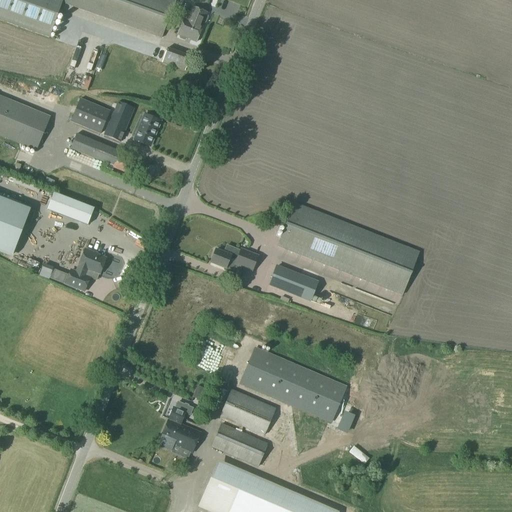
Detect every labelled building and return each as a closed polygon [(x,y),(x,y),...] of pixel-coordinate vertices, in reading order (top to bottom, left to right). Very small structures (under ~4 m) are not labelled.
[(0,0),(0,21),(50,39),(62,4),(161,39),(174,1),(172,0),(0,0)] [(187,12),(178,35),(180,36),(180,38),(180,40),(185,41),(186,41),(187,39),(196,43),(203,26),(202,26),(203,24),(205,25),(207,24),(209,19),(208,17),(206,16),(207,14),(192,8),(190,14),(187,12)] [(83,82),(100,38),(89,34),(72,78),(83,82)] [(165,53),(161,63),(184,72),(188,61),(165,53)] [(51,115),(0,94),(0,134),(20,143),(37,150),(51,115)] [(100,135),(109,112),(80,100),(70,122),(100,135)] [(119,143),(133,109),(117,103),(104,136),(119,143)] [(144,116),(134,141),(149,147),(159,122),(144,116)] [(75,136),(70,150),(106,164),(114,167),(114,169),(129,175),(134,163),(119,157),(121,154),(75,136)] [(106,164),(104,171),(111,174),(114,167),(106,164)] [(20,182),(16,188),(22,192),(26,186),(20,182)] [(55,193),(47,212),(86,227),(94,209),(55,193)] [(0,198),(0,251),(11,256),(29,210),(0,198)] [(294,204),(277,247),(401,297),(418,254),(294,204)] [(78,226),(40,213),(35,227),(50,232),(51,228),(75,236),(78,226)] [(101,219),(109,224),(111,220),(104,215),(101,219)] [(216,250),(210,263),(225,268),(224,270),(232,273),(235,265),(252,271),(258,256),(241,249),(240,251),(226,246),(224,253),(216,250)] [(71,270),(65,287),(82,294),(89,278),(95,281),(97,276),(98,274),(99,275),(105,260),(85,251),(78,268),(76,273),(71,270)] [(40,262),(37,268),(43,271),(47,265),(40,262)] [(276,268),(270,285),(309,301),(315,284),(276,268)] [(63,284),(66,276),(53,270),(49,279),(63,284)] [(383,307),(387,297),(375,292),(372,302),(383,307)] [(345,320),(341,330),(347,333),(351,323),(345,320)] [(204,332),(202,344),(213,347),(216,334),(204,332)] [(221,373),(226,358),(206,351),(205,352),(197,349),(192,364),(221,373)] [(295,373),(244,357),(236,380),(287,397),(295,373)] [(360,381),(360,371),(350,370),(350,381),(360,381)] [(259,435),(272,402),(227,385),(217,410),(251,423),(248,431),(259,435)] [(194,394),(192,398),(205,404),(207,400),(210,393),(197,387),(194,394)] [(160,440),(158,446),(171,452),(174,446),(192,453),(200,434),(199,434),(180,426),(185,415),(190,417),(193,409),(177,403),(175,409),(173,408),(160,440)] [(259,449),(246,443),(250,432),(216,420),(207,443),(254,461),(259,449)] [(210,467),(208,476),(224,479),(226,470),(210,467)]
